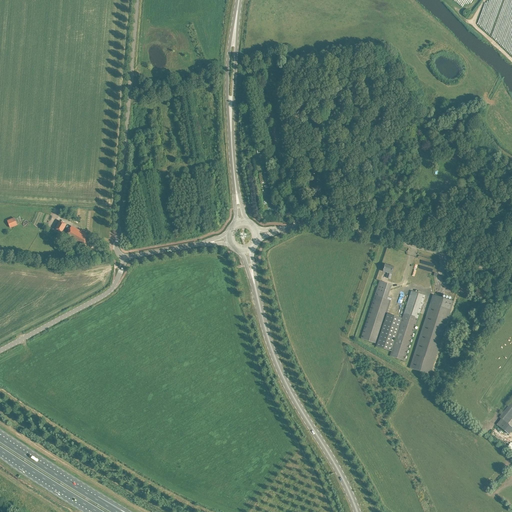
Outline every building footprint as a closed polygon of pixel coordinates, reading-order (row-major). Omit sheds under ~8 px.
[(452,145),(449,154),(456,156),(459,147),(452,145)] [(322,186),(321,176),(312,176),(313,186),(322,186)] [(7,221),(10,228),(17,225),(14,218),(7,221)] [(66,236),(85,248),(91,238),(71,226),(69,231),(64,229),(66,225),(60,221),(58,225),(57,224),(57,225),(57,226),(56,229),(67,235),(66,236)] [(385,265),(384,269),(383,271),(388,273),(386,278),(390,279),(391,274),(392,274),(393,267),(385,265)] [(388,296),(392,285),(379,281),(361,339),(377,343),(392,298),(388,296)] [(477,287),(474,298),(480,300),(482,295),(484,296),(486,289),(477,287)] [(390,356),(404,361),(425,295),(411,290),(390,356)] [(433,294),(430,304),(410,368),(430,374),(451,310),(454,301),(433,294)] [(376,346),(390,351),(401,318),(387,313),(376,346)] [(501,419),(496,424),(497,425),(509,434),(511,431),(511,397),(498,416),(499,417),(501,419)]
